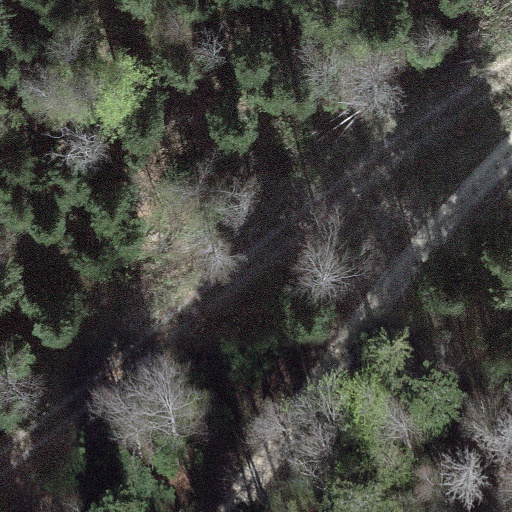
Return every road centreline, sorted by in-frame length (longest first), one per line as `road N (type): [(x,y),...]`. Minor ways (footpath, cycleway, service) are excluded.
road 1 (track): [(0,468),(384,155),(511,67)]
road 2 (track): [(511,143),(350,345),(237,511)]
